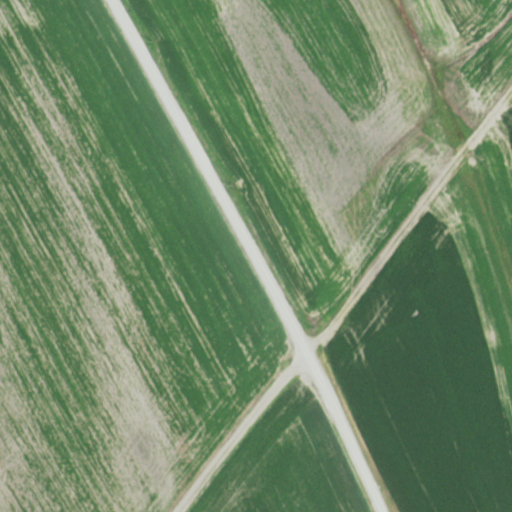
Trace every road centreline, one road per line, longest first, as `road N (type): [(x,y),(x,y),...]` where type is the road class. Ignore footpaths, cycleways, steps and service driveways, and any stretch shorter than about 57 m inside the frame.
road 1 (residential): [(382,511),(310,350),(116,0)]
road 2 (track): [(310,350),(511,88)]
road 3 (track): [(310,350),(178,511)]
